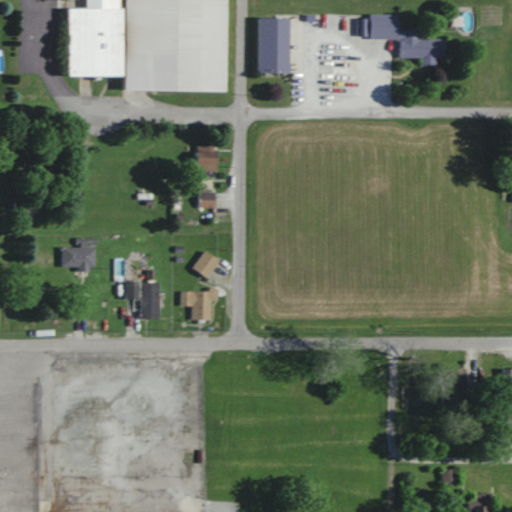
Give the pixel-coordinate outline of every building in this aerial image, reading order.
[(220,0),(82,0),(82,9),(63,9),(62,75),(119,76),(119,90),(220,91),(220,0)] [(395,14),(366,14),(366,38),(396,39),(396,57),(418,57),(418,64),(433,64),(433,58),(442,58),(442,39),(417,39),(417,29),(395,29),(395,14)] [(284,18),(254,18),(254,73),(284,73),(284,18)] [(212,177),(212,150),(192,150),(192,177),(212,177)] [(211,207),(211,190),(196,190),(196,207),(211,207)] [(83,245),(83,238),(75,238),(75,246),(59,246),(59,267),(92,267),(92,245),(83,245)] [(190,266),(203,277),(216,261),(202,250),(190,266)] [(155,317),(156,269),(135,268),(135,282),(122,282),(122,298),(137,298),(137,317),(155,317)] [(207,300),(215,300),(215,289),(179,289),(179,306),(188,306),(188,319),(207,319),(207,300)] [(463,368),(440,368),(440,411),(463,411),(463,368)] [(440,484),(454,484),(454,468),(440,468),(440,484)] [(464,511),(487,511),(488,492),(464,492),(464,511)]
